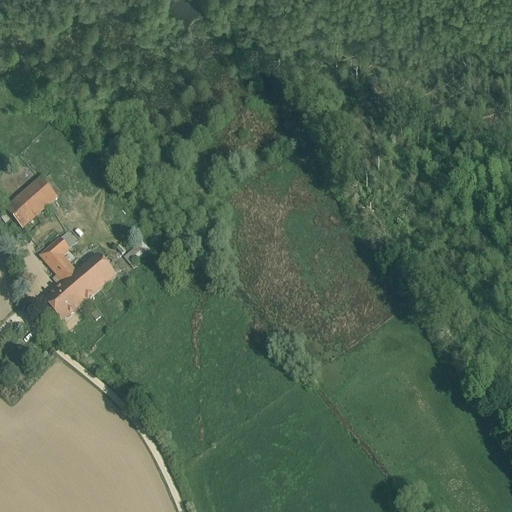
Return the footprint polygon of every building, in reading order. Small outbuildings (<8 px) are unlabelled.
[(57,200),(41,181),(7,211),(23,230),(57,200)] [(77,274),(63,257),(70,251),(61,240),(40,258),(64,285),(61,288),(79,310),(117,278),(98,256),(77,274)] [(139,247),(125,259),(134,270),(142,263),(139,259),(145,254),(139,247)] [(79,310),(61,288),(44,302),(62,324),(79,310)] [(101,318),(97,312),(92,315),(96,322),(101,318)] [(23,379),(17,374),(14,377),(21,382),(23,379)]
